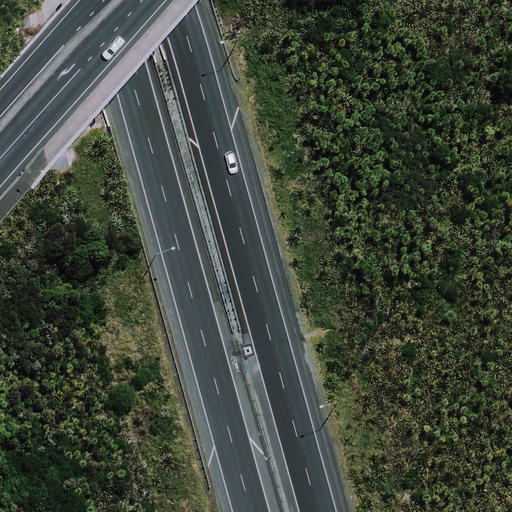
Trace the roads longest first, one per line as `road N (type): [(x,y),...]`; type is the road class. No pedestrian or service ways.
road 1 (motorway): [(184,0),(323,511)]
road 2 (motorway): [(261,511),(122,0)]
road 3 (primary): [(148,0),(0,162)]
road 4 (primary): [(0,101),(93,0)]
